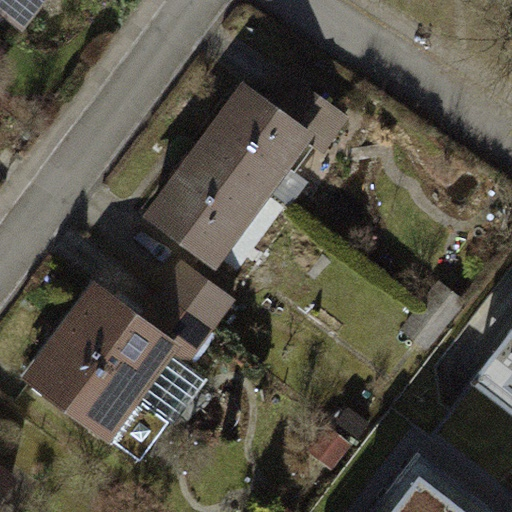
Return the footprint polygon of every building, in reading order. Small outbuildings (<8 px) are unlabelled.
[(0,0),(0,12),(30,39),(64,0),(0,0)] [(264,79),(212,148),(279,197),(330,128),(264,79)] [(212,148),(161,218),(228,267),(279,197),(212,148)] [(108,286),(36,382),(129,451),(240,303),(191,267),(152,319),(108,286)] [(511,331),(470,384),(511,417),(511,331)] [(511,511),(425,446),(373,511),(511,511)] [(0,485),(0,510),(12,494),(0,485)]
